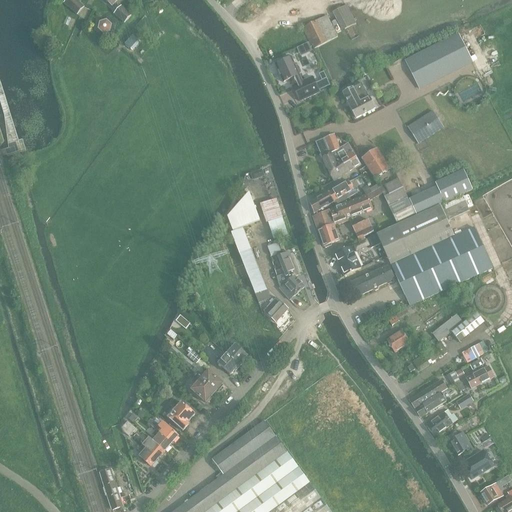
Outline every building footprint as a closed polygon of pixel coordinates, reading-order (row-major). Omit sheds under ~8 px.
[(68,0),(65,4),(77,16),(84,8),(75,0),(68,0)] [(357,25),(347,6),(333,13),(343,32),(357,25)] [(122,7),(115,14),(125,23),(131,16),(122,7)] [(302,30),(313,51),(338,38),(327,17),(302,30)] [(113,31),(111,20),(100,22),(101,32),(113,31)] [(133,51),(142,42),(135,35),(126,44),(133,51)] [(405,62),(420,91),(473,64),(458,35),(405,62)] [(303,82),(300,76),(301,74),(301,72),(300,68),(299,68),(299,67),(298,67),(297,66),(294,67),(290,58),(275,65),(283,84),(295,79),(298,85),(293,87),(300,102),(320,94),(313,78),(303,82)] [(484,92),(485,89),(484,86),(483,83),(482,80),(480,78),(478,76),(475,74),(470,73),(466,73),(464,74),(460,75),(458,77),(456,79),(454,82),(453,85),(453,89),(453,92),(454,95),(456,98),(458,100),(460,103),(462,104),(466,105),(468,105),(471,105),(474,104),(477,103),(480,100),(482,98),(483,95),(484,92)] [(343,95),(356,120),(376,110),(370,98),(363,84),(354,89),(343,95)] [(419,145),(444,128),(432,111),(408,128),(419,145)] [(348,159),(354,169),(360,166),(352,152),(352,151),(349,145),(340,149),(335,136),(324,140),(330,155),(337,166),(348,159)] [(330,155),(324,140),(316,143),(323,159),(321,160),(334,182),(354,169),(348,159),(337,166),(330,155)] [(362,160),(375,181),(391,170),(378,150),(362,160)] [(254,180),(265,176),(263,169),(252,173),(254,180)] [(383,195),(389,208),(408,199),(398,180),(385,187),(384,186),(381,189),(385,194),(383,195)] [(329,194),(334,204),(336,207),(358,194),(354,187),(352,188),(349,182),(329,194)] [(370,190),(372,194),(381,189),(378,186),(370,190)] [(367,196),(370,203),(383,195),(385,194),(381,189),(372,194),(367,196)] [(227,219),(233,233),(261,223),(249,193),(227,219)] [(334,204),(329,194),(310,205),(314,216),(334,204)] [(356,200),(362,215),(373,210),(370,203),(367,196),(356,200)] [(408,199),(389,208),(398,225),(416,216),(408,199)] [(347,204),(352,218),(362,215),(356,200),(347,204)] [(263,205),(275,241),(287,237),(276,201),(263,205)] [(335,227),(336,230),(339,229),(338,227),(348,223),(347,220),(352,218),(347,204),(330,211),(335,227)] [(377,235),(381,245),(410,307),(493,269),(474,228),(455,237),(441,206),(377,235)] [(312,218),(317,233),(335,227),(330,211),(312,218)] [(372,238),(372,237),(371,235),(374,233),(368,221),(353,229),(360,244),(365,242),(372,238)] [(335,227),(317,233),(323,248),(324,248),(325,249),(331,247),(331,245),(340,242),(336,230),(335,227)] [(235,242),(252,288),(264,283),(244,231),(233,234),(236,242),(235,242)] [(372,238),(365,242),(366,241),(368,245),(369,245),(371,250),(381,245),(377,235),(372,237),(372,238)] [(267,248),(271,259),(281,255),(277,244),(267,248)] [(334,255),(345,277),(361,270),(354,254),(356,253),(353,247),(334,255)] [(295,298),(305,288),(297,278),(299,277),(290,253),(278,258),(283,272),(284,272),(285,275),(277,279),(280,290),(280,291),(290,302),(295,298)] [(392,285),(396,283),(389,266),(351,284),(358,299),(372,292),(375,293),(378,292),(379,289),(391,283),(392,285)] [(264,283),(252,288),(258,304),(271,300),(264,283)] [(264,312),(276,324),(285,314),(288,310),(276,299),(264,312)] [(452,334),(459,343),(485,323),(477,314),(452,334)] [(393,326),(400,322),(396,315),(390,319),(393,326)] [(457,316),(433,335),(439,343),(463,324),(457,316)] [(257,317),(242,332),(258,347),(272,332),(257,317)] [(387,341),(395,354),(410,344),(402,332),(387,341)] [(484,343),(462,354),(468,364),(489,353),(484,343)] [(226,355),(240,368),(244,363),(244,362),(248,357),(235,346),(226,355)] [(411,351),(416,358),(423,353),(418,346),(411,351)] [(413,362),(420,373),(430,367),(429,365),(443,357),(437,348),(413,362)] [(240,368),(226,355),(218,365),(231,376),(235,372),(236,373),(240,368)] [(466,379),(472,390),(494,378),(489,368),(480,372),(479,368),(485,365),(482,360),(471,365),(475,374),(466,379)] [(200,382),(214,394),(218,390),(219,391),(224,386),(222,385),(223,384),(209,372),(200,382)] [(458,378),(451,383),(454,388),(456,387),(461,384),(458,378)] [(431,388),(437,398),(442,395),(441,395),(451,389),(446,380),(443,382),(442,381),(431,388)] [(214,394),(200,382),(192,391),(206,404),(207,403),(208,404),(213,399),(211,398),(214,394)] [(462,384),(456,387),(461,394),(466,390),(462,384)] [(421,395),(427,404),(437,398),(431,388),(421,395)] [(410,401),(416,411),(427,404),(421,395),(410,401)] [(442,395),(437,398),(427,404),(416,411),(421,419),(446,402),(442,395)] [(469,396),(461,401),(465,408),(473,403),(469,396)] [(188,425),(196,416),(182,403),(176,410),(174,408),(166,417),(167,419),(183,433),(190,426),(188,425)] [(426,426),(434,437),(458,421),(454,415),(452,416),(448,411),(426,426)] [(133,415),(129,420),(133,424),(138,419),(133,415)] [(125,426),(133,433),(136,430),(128,422),(127,424),(126,422),(124,424),(125,426)] [(175,511),(331,511),(265,422),(212,461),(223,476),(175,511)] [(156,431),(172,445),(179,437),(163,423),(156,431)] [(133,433),(125,426),(122,429),(123,432),(129,438),(133,433)] [(153,442),(165,453),(172,445),(156,431),(152,435),(156,438),(153,442)] [(447,438),(458,456),(466,451),(468,453),(473,450),(463,434),(458,437),(456,433),(447,438)] [(143,447),(158,461),(165,453),(153,442),(151,445),(147,442),(143,447)] [(158,461),(143,447),(139,451),(143,454),(140,457),(144,461),(143,462),(143,463),(146,465),(147,465),(148,464),(152,468),(158,461)] [(484,452),(463,465),(471,477),(473,480),(494,468),(484,452)] [(104,490),(105,493),(117,489),(111,471),(101,474),(105,489),(104,490)] [(481,494),(488,506),(504,497),(501,493),(505,491),(503,488),(511,483),(509,477),(481,494)] [(117,489),(105,493),(106,496),(107,496),(112,511),(123,507),(120,499),(124,498),(120,488),(117,489)] [(511,511),(511,498),(498,507),(501,511),(511,511)]
